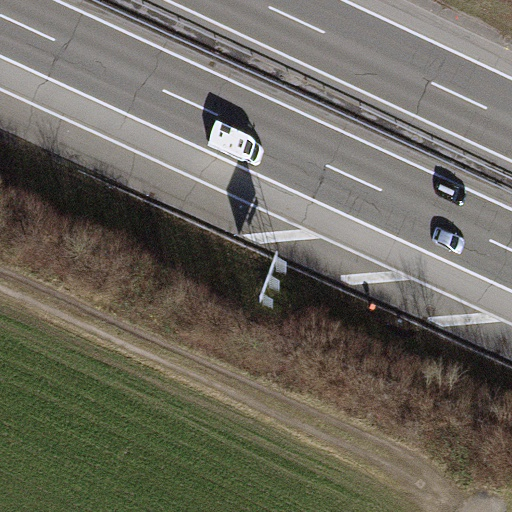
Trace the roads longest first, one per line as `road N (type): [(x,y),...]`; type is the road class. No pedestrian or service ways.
road 1 (motorway): [(0,18),(511,253)]
road 2 (motorway): [(511,116),(262,0)]
